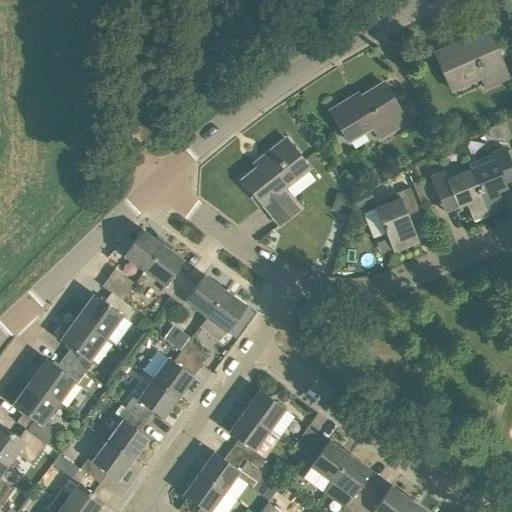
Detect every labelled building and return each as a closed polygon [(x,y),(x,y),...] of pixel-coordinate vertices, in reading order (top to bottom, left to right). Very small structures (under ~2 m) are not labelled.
[(489,34),(457,49),(455,43),(435,52),(450,85),(479,72),(486,89),(509,79),(489,34)] [(384,84),(351,104),(349,100),(331,111),(349,142),(372,127),(380,139),(408,121),(384,84)] [(487,127),(493,146),(511,138),(511,136),(506,120),(487,127)] [(309,168),(286,139),(262,158),(266,162),(242,180),(262,205),(263,204),(279,224),(298,210),(282,189),(309,168)] [(468,163),(470,170),(489,213),(505,207),(498,191),(507,187),(503,177),(511,173),(511,165),(505,148),(468,163)] [(470,170),(447,179),(444,173),(432,178),(442,202),(454,197),(458,208),(466,204),(473,220),(489,213),(470,170)] [(420,210),(410,187),(398,191),(400,198),(376,207),(377,209),(363,215),(373,239),(386,234),(394,252),(410,245),(404,230),(413,226),(408,215),(420,210)] [(369,189),(352,198),(358,209),(375,200),(369,189)] [(347,216),(352,199),(342,196),(336,213),(347,216)] [(144,272),(164,245),(143,229),(123,256),(144,272)] [(177,271),(185,260),(164,245),(144,272),(164,286),(161,290),(172,298),(187,278),(177,271)] [(123,301),(136,284),(115,269),(102,286),(112,293),(123,301)] [(226,291),(205,275),(197,286),(187,278),(172,298),(183,306),(186,302),(206,317),(226,291)] [(226,291),(206,317),(227,333),(239,317),(247,306),(226,291)] [(78,318),(105,338),(121,316),(125,319),(133,308),(123,301),(112,293),(105,303),(94,295),(78,318)] [(239,317),(227,333),(235,338),(246,323),(239,317)] [(90,359),(105,338),(78,318),(61,340),(72,348),(65,358),(86,373),(94,362),(90,359)] [(183,352),(201,366),(209,356),(189,342),(183,352)] [(183,352),(181,351),(174,361),(168,357),(166,359),(157,352),(143,371),(152,378),(180,398),(195,377),(194,376),(201,366),(183,352)] [(74,381),(78,384),(86,373),(65,358),(58,368),(47,360),(30,383),(58,402),(74,381)] [(152,378),(137,398),(134,396),(133,397),(129,394),(124,401),(128,404),(126,406),(147,422),(154,412),(164,419),(180,398),(152,378)] [(58,402),(30,383),(14,405),(25,413),(18,423),(25,428),(37,438),(47,444),(51,437),(50,429),(42,424),(58,402)] [(259,389),(244,410),(271,430),(286,409),(259,389)] [(283,402),(288,400),(289,394),(284,390),(278,393),(277,398),(283,402)] [(126,406),(118,417),(121,419),(107,439),(134,460),(149,439),(139,432),(147,422),(126,406)] [(280,437),(271,430),(244,410),(228,432),(238,440),(231,449),(261,471),(268,461),(265,458),(280,437)] [(47,444),(37,438),(25,428),(18,438),(0,425),(0,459),(8,466),(17,453),(32,464),(47,444)] [(309,426),(294,447),(304,454),(319,434),(309,426)] [(330,440),(329,441),(319,434),(304,454),(314,461),(310,467),(331,482),(350,455),(330,440)] [(134,460),(107,439),(92,459),(89,457),(80,469),(101,484),(108,474),(119,481),(134,460)] [(261,471),(231,449),(224,459),(214,452),(198,473),(226,492),(237,476),(254,489),(264,473),(261,471)] [(79,469),(60,455),(53,465),(72,479),(79,469)] [(356,511),(360,507),(374,488),(364,481),(372,471),(350,455),(331,482),(351,496),(343,507),(342,509),(346,511),(356,511)] [(0,476),(8,466),(0,459),(0,508),(14,489),(0,478),(0,476)] [(263,470),(270,475),(275,469),(267,463),(263,470)] [(207,511),(210,511),(226,492),(198,473),(183,494),(201,507),(207,511)] [(292,490),(297,486),(296,480),(290,478),(285,482),(286,488),(292,490)] [(54,499),(71,511),(95,511),(103,502),(79,484),(71,495),(62,489),(54,499)] [(403,511),(412,500),(391,485),(384,495),(374,488),(360,507),(366,511),(403,511)] [(284,508),(292,497),(282,489),(274,501),(284,508)] [(71,511),(54,499),(46,510),(48,511),(71,511)] [(428,511),(412,500),(403,511),(428,511)] [(277,511),(279,511),(268,503),(261,511),(277,511)]
